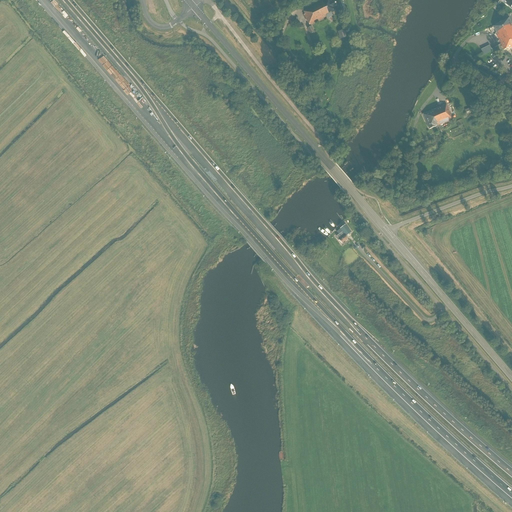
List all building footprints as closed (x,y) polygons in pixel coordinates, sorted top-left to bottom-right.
[(335,11),(333,7),(336,5),(334,1),(331,2),(330,0),(324,0),(303,11),(305,14),(304,15),(309,25),(334,13),(333,12),(335,11)] [(509,49),(511,47),(511,23),(509,18),(493,27),(496,33),(495,33),(504,50),(509,47),(509,49)] [(490,45),(481,49),(484,55),(493,51),(490,45)] [(423,114),(423,115),(429,129),(452,120),(450,116),(451,115),(446,104),(423,114)] [(345,225),(342,227),(341,227),(340,229),(342,232),(336,236),(339,240),(342,243),(348,239),(346,237),(351,233),(345,225)]
